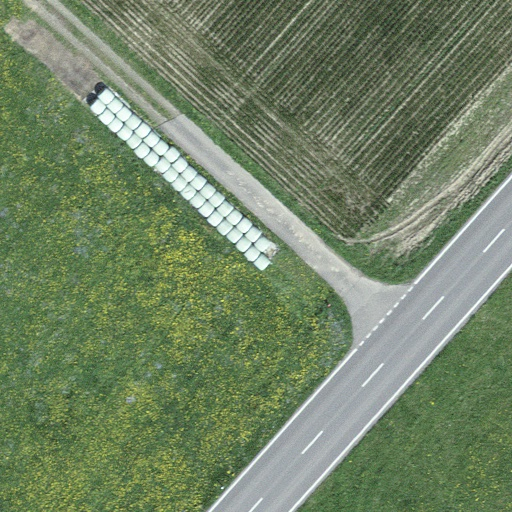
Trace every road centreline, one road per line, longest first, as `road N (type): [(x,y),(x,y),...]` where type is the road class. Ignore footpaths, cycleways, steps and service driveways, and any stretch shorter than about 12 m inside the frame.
road 1 (track): [(409,332),(25,0)]
road 2 (secondary): [(249,511),(511,218)]
